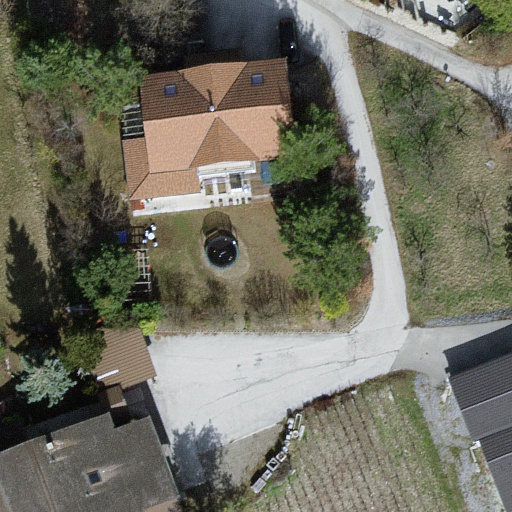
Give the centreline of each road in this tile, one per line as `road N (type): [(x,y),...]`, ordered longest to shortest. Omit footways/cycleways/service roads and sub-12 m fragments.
road 1 (unclassified): [(328,6),(396,304),(368,358),(181,358)]
road 2 (residential): [(328,6),(511,100)]
